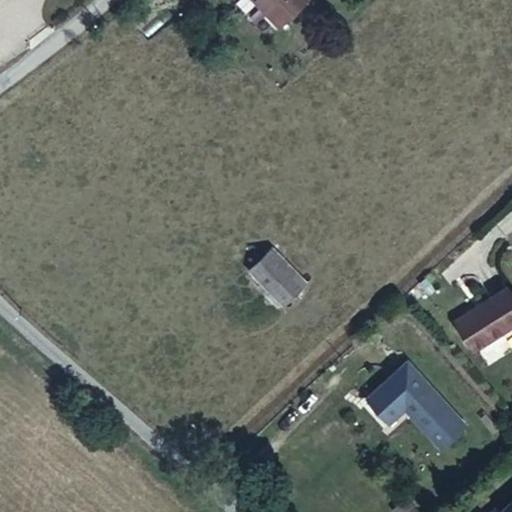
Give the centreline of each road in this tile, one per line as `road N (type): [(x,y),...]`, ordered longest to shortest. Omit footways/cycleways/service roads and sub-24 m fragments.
road 1 (unclassified): [(244,511),(0,294)]
road 2 (unclassified): [(0,88),(112,0)]
